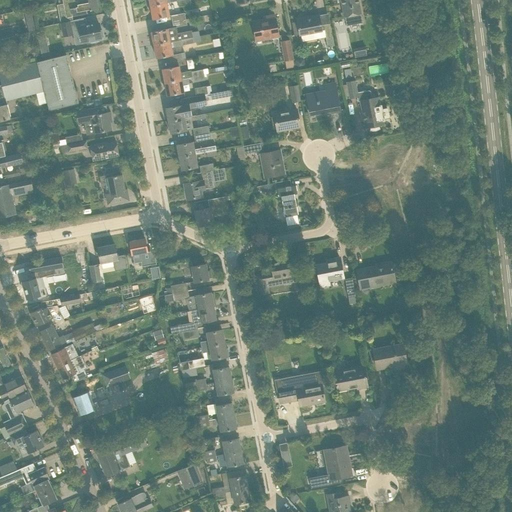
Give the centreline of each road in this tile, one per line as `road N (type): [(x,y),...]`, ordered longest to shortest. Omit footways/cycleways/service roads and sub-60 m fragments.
road 1 (primary): [(511,304),(476,0)]
road 2 (unclassified): [(99,511),(0,287)]
road 3 (residential): [(157,216),(119,0)]
road 4 (residential): [(264,437),(226,251)]
road 5 (residential): [(380,486),(371,420),(264,437)]
road 6 (residential): [(226,251),(327,226),(320,157)]
road 7 (residential): [(0,244),(157,216)]
